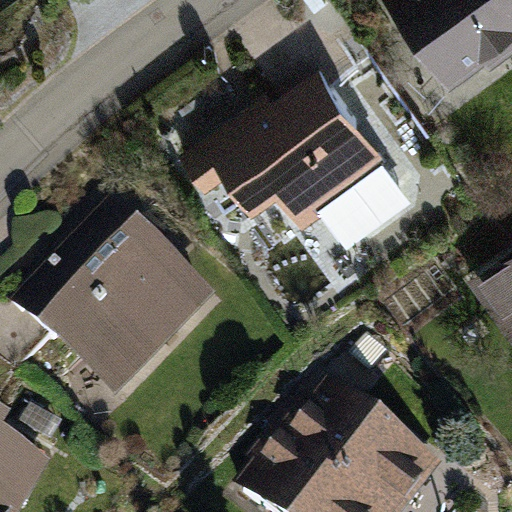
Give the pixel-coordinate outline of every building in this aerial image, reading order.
[(511,0),(389,0),(449,82),(511,37),(511,0)] [(327,59),(208,142),(256,210),(281,193),(304,226),(398,160),(327,59)] [(226,306),(125,207),(26,307),(127,406),(226,306)] [(511,258),(485,277),(511,317),(511,258)] [(415,511),(443,475),(330,390),(250,497),(269,511),(415,511)] [(0,511),(30,511),(61,454),(0,422),(0,511)]
